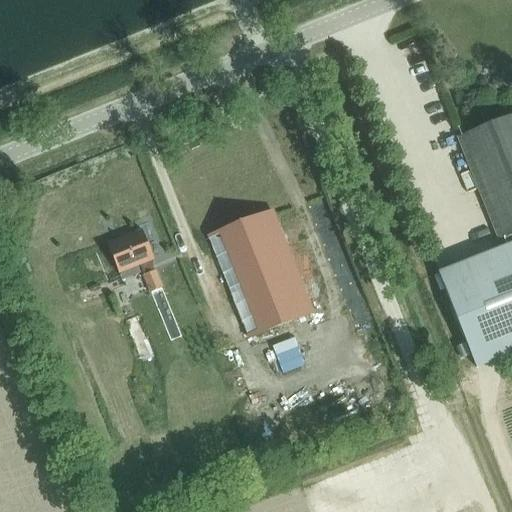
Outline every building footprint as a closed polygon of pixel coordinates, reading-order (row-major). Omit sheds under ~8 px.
[(386,77),(381,67),(390,62),(371,24),(348,35),(371,84),(386,77)] [(363,121),(369,118),(366,111),(360,113),(363,121)] [(511,235),(511,117),(458,139),(498,241),(503,239),(511,235)] [(248,340),(313,314),(272,212),(207,238),(248,340)] [(141,232),(107,245),(119,274),(138,266),(150,293),(160,289),(148,262),(152,261),(141,232)] [(511,235),(503,239),(506,247),(438,274),(477,370),(511,355),(511,235)]
